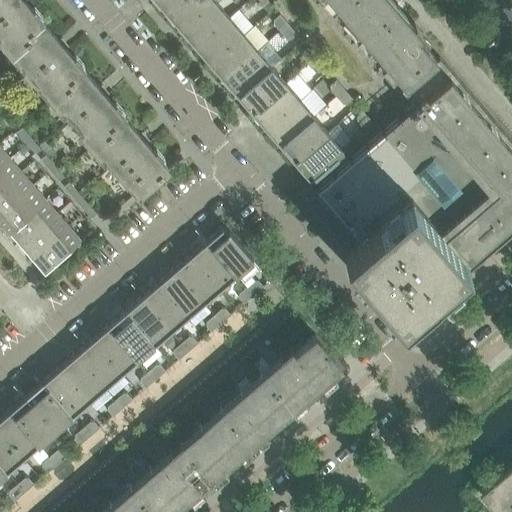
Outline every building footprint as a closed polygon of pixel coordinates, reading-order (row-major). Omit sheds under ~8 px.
[(0,0),(0,13),(15,0),(0,0)] [(62,43),(41,19),(40,18),(42,16),(33,5),(31,7),(24,0),(15,0),(0,13),(0,38),(20,62),(23,60),(31,69),(62,43)] [(155,0),(167,12),(181,0),(155,0)] [(181,29),(214,0),(181,0),(167,12),(181,29)] [(195,45),(229,16),(215,0),(214,0),(181,29),(195,45)] [(408,25),(386,0),(334,0),(344,12),(372,44),(378,51),(404,82),(434,56),(417,36),(421,32),(422,31),(413,21),(408,25)] [(288,23),(279,13),(273,18),(274,22),(280,30),(288,23)] [(209,62),(243,32),(229,16),(195,45),(209,62)] [(296,32),(288,23),(280,30),(286,37),(290,37),(296,32)] [(223,78),(257,49),(243,32),(209,62),(223,78)] [(102,90),(81,66),(81,65),(83,63),(74,53),(72,55),(62,43),(31,69),(39,78),(36,81),(60,109),(63,106),(72,116),(102,90)] [(316,56),(307,45),(301,50),(302,55),(308,63),(316,56)] [(237,94),(271,65),(257,49),(223,78),(237,94)] [(324,65),(316,56),(308,63),(315,70),(318,70),(324,65)] [(511,147),(434,56),(404,82),(400,85),(414,102),(316,186),(373,252),(366,259),(367,259),(368,258),(381,274),(380,275),(381,276),(382,275),(395,290),(394,291),(394,292),(402,286),(416,302),(511,219),(511,147)] [(251,111),(285,81),(271,65),(237,94),(251,111)] [(344,88),(335,78),(329,83),(330,88),(336,95),(344,88)] [(265,127),(299,98),(285,81),(251,111),(265,127)] [(352,98),(344,88),(336,95),(343,103),(346,103),(352,98)] [(139,132),(122,113),(121,112),(124,110),(115,100),(112,102),(102,90),(72,116),(80,125),(76,129),(100,157),(105,154),(112,163),(143,137),(139,132)] [(279,143),(313,114),(299,98),(265,127),(279,143)] [(7,109),(2,114),(11,125),(16,120),(7,109)] [(371,120),(362,109),(356,114),(356,118),(363,127),(371,120)] [(293,160),(328,130),(313,114),(279,143),(293,160)] [(21,126),(16,130),(25,141),(30,137),(21,126)] [(308,177),(337,152),(342,148),(328,130),(293,160),(308,177)] [(30,137),(25,141),(35,152),(40,147),(38,145),(30,137)] [(166,165),(162,159),(164,157),(155,147),(153,149),(143,137),(112,163),(137,190),(166,165)] [(0,165),(9,157),(0,146),(0,165)] [(45,153),(39,158),(49,168),(54,164),(48,158),(45,153)] [(0,188),(20,170),(9,157),(0,165),(0,188)] [(54,164),(49,168),(58,179),(63,175),(61,173),(54,164)] [(0,212),(33,184),(20,170),(0,188),(0,212)] [(68,180),(63,185),(70,193),(75,189),(68,180)] [(0,220),(8,229),(44,198),(33,184),(0,212),(0,220)] [(75,189),(70,193),(77,201),(82,197),(78,192),(75,189)] [(82,197),(77,201),(84,209),(89,204),(82,197)] [(19,243),(56,212),(44,198),(8,229),(19,243)] [(89,204),(84,209),(90,217),(96,212),(89,204)] [(31,256),(68,225),(56,212),(19,243),(31,256)] [(252,258),(224,224),(223,224),(206,238),(235,273),(252,258)] [(44,271),(80,239),(68,225),(31,256),(44,271)] [(235,273),(206,238),(189,253),(219,287),(235,273)] [(219,287),(189,253),(173,267),(202,301),(219,287)] [(202,301),(173,267),(156,281),(186,315),(202,301)] [(253,293),(263,285),(258,279),(254,279),(246,286),(253,293)] [(186,315),(156,281),(140,295),(169,329),(186,315)] [(243,302),(253,293),(246,286),(238,292),(238,296),(243,302)] [(169,329),(140,295),(124,309),(153,343),(169,329)] [(220,322),(230,313),(225,307),(221,307),(213,314),(220,322)] [(153,343),(124,309),(107,323),(137,357),(153,343)] [(210,330),(220,322),(213,314),(206,320),(205,324),(210,330)] [(137,357),(107,323),(91,337),(120,371),(137,357)] [(215,480),(209,474),(229,456),(262,428),(340,361),(314,331),(293,349),(289,344),(279,352),(284,357),(183,444),(179,438),(169,447),(173,452),(103,511),(164,511),(171,507),(187,493),(199,482),(205,489),(215,480)] [(187,350),(197,341),(192,336),(188,335),(181,342),(187,350)] [(120,371),(91,337),(75,351),(104,385),(120,371)] [(177,358),(187,350),(181,342),(173,349),(173,352),(177,358)] [(104,385),(75,351),(58,366),(87,400),(104,385)] [(155,378),(164,369),(159,364),(156,363),(148,370),(155,378)] [(87,400),(58,366),(41,380),(71,414),(87,400)] [(145,386),(155,378),(148,370),(140,377),(140,381),(145,386)] [(71,414),(41,380),(25,394),(54,428),(71,414)] [(122,406),(131,398),(127,392),(123,392),(115,398),(122,406)] [(54,428),(25,394),(9,408),(38,442),(54,428)] [(112,415),(122,406),(115,398),(107,405),(107,409),(112,415)] [(38,442),(9,408),(0,415),(0,430),(22,456),(38,442)] [(89,435),(99,426),(94,420),(90,420),(82,427),(89,435)] [(79,443),(89,435),(82,427),(74,433),(74,437),(79,443)] [(22,456),(0,430),(0,463),(5,470),(22,456)] [(56,463),(66,454),(61,449),(57,448),(49,455),(56,463)] [(46,471),(56,463),(49,455),(41,462),(41,466),(46,471)] [(511,511),(511,466),(482,493),(499,511),(511,511)] [(23,491),(33,483),(28,477),(24,477),(16,483),(23,491)] [(13,499),(23,491),(16,483),(9,490),(8,494),(13,499)]
